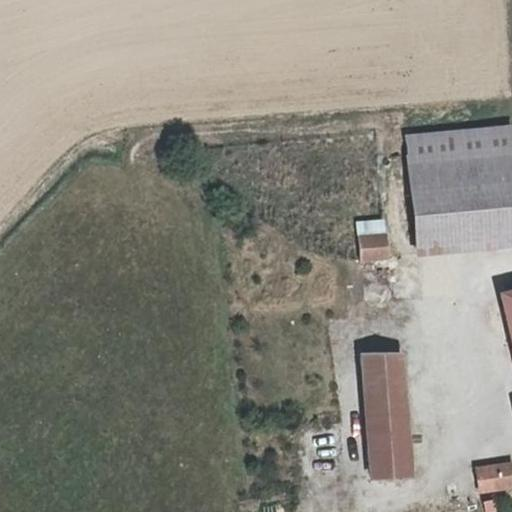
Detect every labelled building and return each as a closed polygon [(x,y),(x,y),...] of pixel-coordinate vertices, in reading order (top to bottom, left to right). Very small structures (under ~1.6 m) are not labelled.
[(511,260),(503,130),(405,137),(416,272),(511,263),(511,260)] [(353,254),(380,252),(378,233),(351,235),(353,254)] [(511,288),(496,292),(511,352),(511,288)] [(407,474),(402,353),(360,355),(368,476),(407,474)] [(511,486),(509,466),(477,469),(481,489),(511,486)]
